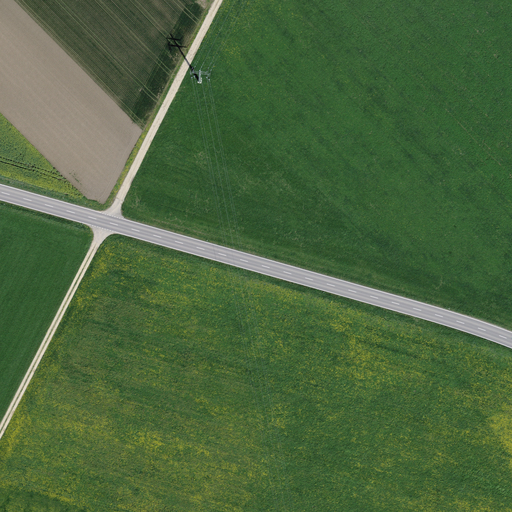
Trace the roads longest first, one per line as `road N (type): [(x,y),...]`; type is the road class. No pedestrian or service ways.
road 1 (tertiary): [(511,343),(0,193)]
road 2 (track): [(219,0),(111,224)]
road 3 (track): [(0,432),(111,224)]
